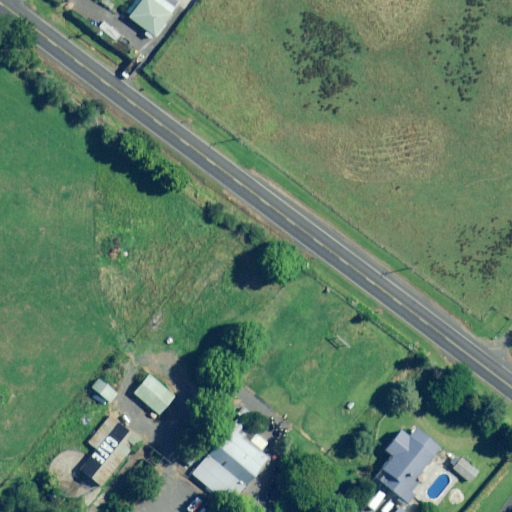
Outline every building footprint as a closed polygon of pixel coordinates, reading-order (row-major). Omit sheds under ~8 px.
[(154,37),(180,2),(177,0),(133,0),(123,14),(154,37)] [(118,36),(100,20),(88,33),(107,49),(118,36)] [(175,397),(149,375),(133,394),(159,416),(175,397)] [(116,394),(98,380),(91,389),(109,403),(116,394)] [(271,449),(232,419),(193,469),(231,499),(271,449)] [(145,437),(123,420),(84,470),(105,487),(145,437)] [(448,442),(420,420),(382,469),(409,490),(448,442)] [(478,472),(461,459),(460,461),(451,454),(446,461),(454,467),(452,470),(469,483),(478,472)] [(416,511),(405,503),(397,511),(416,511)]
